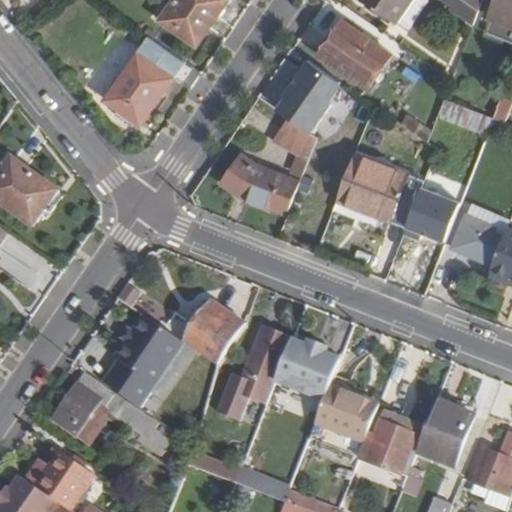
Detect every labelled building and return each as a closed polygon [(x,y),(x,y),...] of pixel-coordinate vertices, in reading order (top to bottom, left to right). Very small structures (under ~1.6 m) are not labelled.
[(197,45),(227,0),(174,0),(161,19),(197,45)] [(363,0),(363,1),(397,24),(413,0),(363,0)] [(463,0),(481,12),(485,0),(463,0)] [(511,0),(499,0),(492,20),(511,27),(511,0)] [(342,26),(353,34),(356,30),(345,21),(342,26)] [(393,55),(356,30),(353,34),(342,26),(321,56),(369,90),(393,55)] [(142,55),(138,52),(105,99),(142,124),(174,77),(170,75),(179,61),(151,41),(142,55)] [(287,118),(310,133),(342,85),(307,63),(276,110),(287,118)] [(511,101),(503,98),(496,117),(508,122),(511,111),(511,101)] [(446,100),(434,131),(429,144),(437,146),(447,121),(480,133),(479,136),(488,139),(495,119),(446,100)] [(401,125),(429,144),(434,131),(409,115),(401,125)] [(318,138),(310,133),(287,118),(273,141),(296,155),(290,171),(304,177),(318,138)] [(356,155),(339,202),(410,229),(428,181),(356,155)] [(245,197),(289,215),(301,184),(274,173),(273,177),(265,173),(240,156),(222,181),(245,197)] [(0,201),(34,227),(58,191),(14,159),(0,178),(0,201)] [(511,229),(508,235),(498,231),(499,227),(468,215),(454,249),(497,266),(493,275),(511,282),(511,281),(511,229)] [(0,275),(4,269),(0,265),(0,250),(12,233),(0,225),(0,275)] [(146,294),(129,284),(120,299),(136,309),(146,294)] [(248,325),(215,302),(186,343),(219,366),(248,325)] [(168,402),(201,355),(146,317),(118,357),(124,362),(108,383),(151,413),(162,397),(168,402)] [(278,380),(294,341),(295,339),(264,326),(243,379),(234,375),(219,414),(241,422),(250,399),(268,406),(278,380)] [(333,385),(343,359),(294,341),(278,380),(327,399),(333,385)] [(109,413),(151,441),(161,426),(122,397),(88,373),(55,421),(77,436),(97,409),(107,416),(109,413)] [(382,405),(333,385),(327,399),(318,424),(323,427),(317,440),(346,452),(352,438),(367,444),(371,432),(382,405)] [(478,416),(439,401),(418,454),(457,470),(478,416)] [(371,432),(367,444),(361,459),(406,477),(420,437),(383,422),(377,435),(371,432)] [(511,459),(488,450),(474,484),(511,497),(511,459)] [(50,468),(42,461),(27,482),(61,504),(71,511),(72,511),(97,477),(62,453),(50,468)] [(188,465),(198,469),(202,458),(192,454),(188,465)] [(236,484),(241,474),(202,458),(198,469),(236,484)] [(426,473),(413,468),(404,493),(416,498),(426,473)] [(241,474),(236,484),(287,504),(292,489),(265,477),(264,479),(242,470),(241,474)] [(71,511),(61,504),(27,482),(23,478),(0,511),(71,511)] [(430,511),(451,511),(454,505),(436,498),(430,511)]
